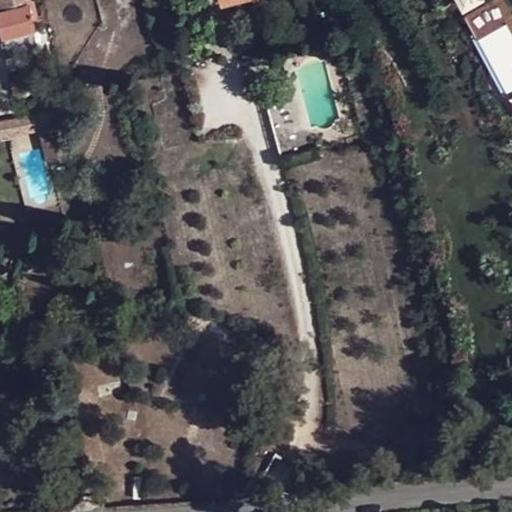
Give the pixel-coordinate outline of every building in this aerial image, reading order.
[(0,0),(0,11),(1,13),(30,6),(28,0),(0,0)] [(30,6),(1,13),(0,13),(0,17),(5,37),(36,29),(30,6)] [(40,44),(36,29),(5,37),(8,52),(40,44)] [(269,108),(303,99),(295,68),(260,76),(269,108)] [(307,114),(303,99),(269,108),(273,125),(307,114)] [(311,131),(307,114),(273,125),(277,140),(311,131)] [(154,133),(150,118),(140,120),(144,136),(154,133)] [(45,147),(50,164),(75,158),(67,125),(41,132),(45,147)] [(316,148),(311,131),(277,140),(282,157),(316,148)] [(96,320),(102,341),(115,338),(110,316),(96,320)] [(194,328),(163,395),(234,428),(264,359),(194,328)] [(108,504),(134,502),(132,493),(107,495),(108,504)]
